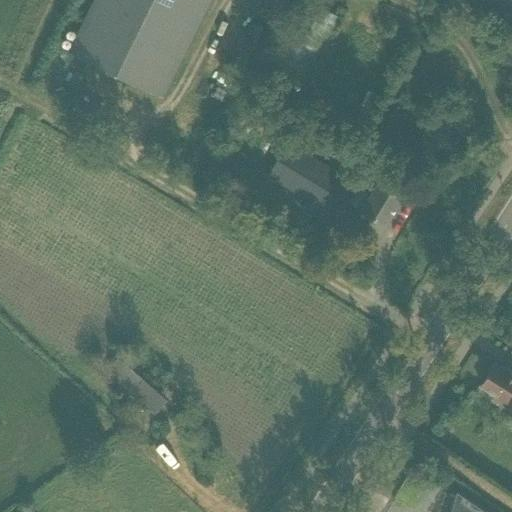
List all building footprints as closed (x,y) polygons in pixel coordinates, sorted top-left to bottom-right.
[(94,0),(69,52),(164,98),(212,0),(94,0)] [(307,66),(344,17),(323,1),(286,50),(307,66)] [(361,149),(307,118),(297,135),(351,167),(361,149)] [(380,180),(371,195),(290,146),(272,177),(323,207),(317,217),(332,225),(346,202),(386,226),(405,195),(380,180)] [(155,413),(166,400),(117,358),(106,371),(155,413)] [(511,393),(509,391),(511,386),(511,370),(507,367),(505,370),(495,363),(480,384),(496,395),(493,399),(511,412),(511,393)] [(487,511),(458,492),(456,493),(459,495),(454,511),(487,511)]
